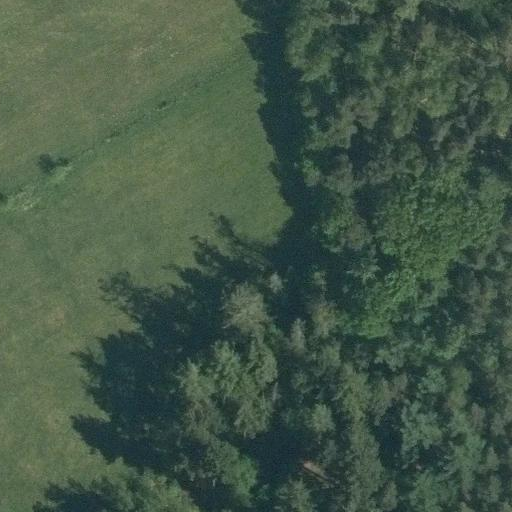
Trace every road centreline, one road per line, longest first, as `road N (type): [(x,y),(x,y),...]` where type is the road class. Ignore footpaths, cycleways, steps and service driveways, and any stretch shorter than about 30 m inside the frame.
road 1 (track): [(339,0),(420,511)]
road 2 (track): [(511,82),(444,194),(417,219),(374,226)]
